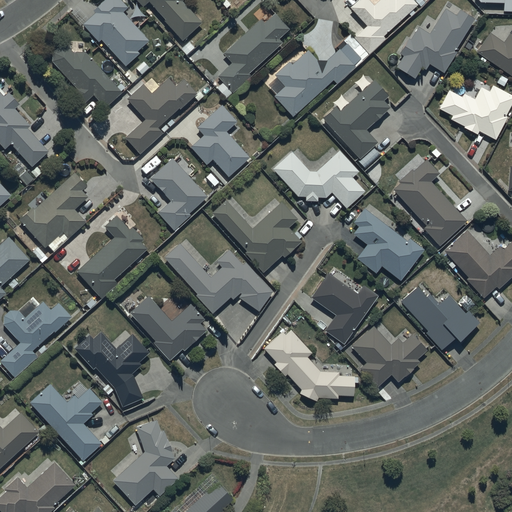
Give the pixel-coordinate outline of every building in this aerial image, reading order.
[(127,5),(122,0),(100,0),(93,8),(95,10),(82,22),(98,40),(101,37),(126,64),(139,51),(137,49),(148,38),(122,10),(127,5)] [(138,0),(143,5),(148,0),(165,18),(163,19),(181,39),(200,21),(181,0),(138,0)] [(416,3),(413,0),(376,0),(373,4),(369,0),(355,0),(349,6),(366,24),(353,36),(369,52),(385,37),(383,35),(416,3)] [(511,0),(478,0),(479,0),(502,0),(502,9),(511,9),(511,0)] [(473,17),(458,7),(455,13),(444,6),(428,32),(417,25),(409,38),(407,36),(398,51),(402,54),(395,65),(414,76),(421,65),(425,67),(428,62),(442,71),(455,50),(452,49),(454,46),(455,47),(473,17)] [(288,27),(273,11),(263,20),(260,17),(222,51),(231,61),(217,74),(222,81),(216,86),(225,96),(250,74),(248,72),(281,41),(277,37),(288,27)] [(511,33),(509,31),(502,40),(489,31),(475,50),(511,75),(511,33)] [(361,47),(348,33),(343,39),(356,52),(361,47)] [(52,59),(76,86),(76,93),(83,101),(93,92),(105,105),(121,91),(86,50),(77,49),(74,52),(68,45),(67,45),(66,44),(65,44),(64,44),(63,44),(62,44),(61,44),(60,44),(59,45),(58,45),(57,46),(56,46),(55,47),(54,48),(54,49),(53,49),(53,50),(52,51),(52,52),(52,53),(52,54),(51,55),(52,56),(52,57),(52,58),(52,59)] [(354,64),(338,46),(325,58),(316,58),(306,48),(291,62),(288,59),(273,73),(283,84),(273,94),(292,115),(332,78),(335,81),(354,64)] [(145,118),(125,136),(139,152),(161,131),(156,125),(177,106),(179,107),(195,92),(182,78),(175,84),(167,76),(151,91),(142,82),(126,97),(145,118)] [(335,105),(323,116),(358,157),(377,141),(365,127),(390,106),(383,98),(388,94),(374,79),(339,110),(335,105)] [(511,97),(511,93),(491,83),(488,90),(480,85),(474,97),(463,91),(461,95),(447,88),(438,107),(451,113),(449,117),(463,124),(463,125),(476,132),(478,129),(495,138),(497,134),(499,135),(507,119),(505,118),(506,115),(504,114),(511,97)] [(0,142),(4,147),(11,142),(31,164),(47,150),(27,126),(30,124),(15,106),(19,102),(9,90),(4,95),(0,90),(0,142)] [(236,119),(220,103),(196,125),(203,133),(190,145),(206,162),(212,157),(228,174),(248,155),(225,130),(236,119)] [(291,149),(272,167),(296,194),(305,195),(305,198),(316,199),(316,195),(325,196),(331,191),(344,207),(365,190),(352,175),(358,171),(339,149),(315,169),(309,169),(291,149)] [(171,155),(148,175),(170,199),(157,211),(173,228),(189,213),(188,211),(205,194),(171,155)] [(400,181),(393,187),(425,224),(422,227),(437,244),(466,219),(430,179),(438,172),(425,158),(413,169),(411,168),(398,179),(400,181)] [(32,205),(19,217),(45,245),(62,229),(68,236),(86,220),(74,207),(88,195),(82,188),(87,184),(74,171),(34,207),(32,205)] [(0,203),(11,194),(0,181),(0,203)] [(225,198),(211,211),(246,248),(244,250),(262,270),(281,253),(284,256),(300,240),(287,226),(297,217),(281,200),(251,227),(225,198)] [(405,239),(363,206),(352,220),(357,225),(352,231),(366,243),(356,256),(376,271),(381,264),(399,278),(423,247),(408,235),(405,239)] [(114,235),(76,269),(101,296),(117,282),(112,277),(146,247),(139,239),(142,237),(131,225),(128,228),(115,213),(104,224),(114,235)] [(466,229),(444,248),(467,275),(465,277),(481,296),(495,284),(497,287),(511,273),(511,241),(511,240),(502,247),(499,244),(488,253),(466,229)] [(0,296),(5,292),(0,285),(0,284),(29,258),(8,235),(0,241),(0,296)] [(179,242),(163,255),(196,291),(194,293),(210,312),(229,295),(232,298),(240,291),(241,292),(238,295),(258,309),(271,291),(245,260),(241,263),(229,248),(215,259),(222,266),(210,276),(179,242)] [(355,292),(327,271),(309,295),(335,314),(324,328),(342,341),(377,294),(362,283),(355,292)] [(454,334),(458,338),(478,320),(467,308),(464,311),(447,293),(438,301),(428,291),(425,293),(415,283),(398,299),(426,329),(424,331),(439,347),(454,334)] [(148,294),(129,311),(153,339),(152,340),(168,358),(181,347),(182,349),(205,328),(199,321),(203,317),(190,302),(170,319),(148,294)] [(390,343),(372,324),(350,344),(366,360),(360,366),(376,384),(389,372),(397,380),(419,360),(416,357),(426,348),(412,332),(402,341),(398,336),(390,343)] [(280,329),(262,345),(275,360),(273,362),(284,375),(287,372),(299,387),(299,391),(315,399),(317,395),(337,397),(337,392),(352,394),(354,375),(337,374),(337,371),(319,369),(306,355),(310,352),(289,328),(284,333),(280,329)] [(89,333),(75,346),(92,367),(95,364),(114,387),(122,404),(141,396),(131,371),(140,362),(137,359),(147,350),(131,332),(115,347),(100,331),(93,337),(89,333)] [(30,400),(82,458),(100,441),(82,422),(92,413),(90,410),(102,400),(89,386),(78,397),(74,393),(66,400),(50,382),(30,400)] [(0,465),(38,430),(19,411),(18,412),(15,409),(3,421),(0,417),(0,465)] [(143,450),(112,479),(133,502),(151,487),(158,494),(177,477),(165,464),(173,456),(163,428),(160,429),(156,418),(135,426),(143,450)] [(27,486),(17,475),(4,486),(6,489),(0,494),(0,507),(3,511),(21,511),(24,509),(26,511),(47,511),(54,506),(52,503),(75,482),(55,460),(27,486)] [(221,511),(223,510),(220,506),(231,496),(219,482),(208,492),(206,489),(179,511),(221,511)]
